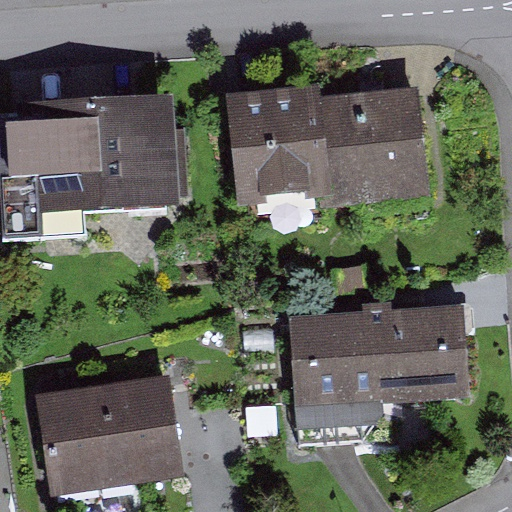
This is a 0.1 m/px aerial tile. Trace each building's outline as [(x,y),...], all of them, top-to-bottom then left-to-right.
[(319,101),(231,110),(242,206),(329,197),(320,111),(319,101)] [(413,101),(320,111),(329,197),(330,208),(424,198),(413,101)] [(166,117),(2,127),(9,244),(83,240),(82,213),(171,208),(166,117)] [(456,321),(297,329),(302,431),(376,427),(375,401),(460,397),(456,321)] [(164,394),(48,409),(60,495),(175,479),(164,394)]
